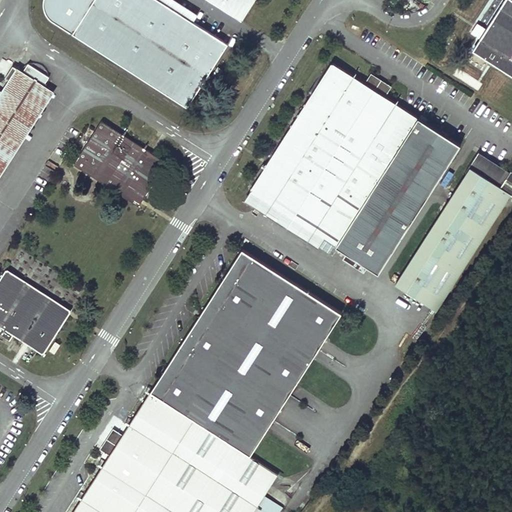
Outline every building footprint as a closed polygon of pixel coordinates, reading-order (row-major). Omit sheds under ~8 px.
[(92,0),(80,19),(72,32),(187,107),(196,93),(194,92),(226,43),(192,21),(159,0),(92,0)] [(174,0),(159,0),(192,21),(197,14),(174,0)] [(208,0),(242,21),(255,0),(208,0)] [(511,0),(505,0),(473,50),(511,75),(511,0)] [(72,32),(80,19),(73,15),(65,28),(72,32)] [(249,190),(324,238),(346,252),(367,265),(378,272),(460,144),(332,62),(249,190)] [(12,66),(0,84),(0,92),(16,68),(12,66)] [(0,156),(45,87),(16,68),(0,92),(0,156)] [(45,87),(0,156),(0,175),(53,92),(45,87)] [(101,170),(143,197),(166,162),(102,120),(74,164),(95,178),(101,170)] [(467,175),(396,284),(437,310),(511,195),(511,171),(509,173),(477,154),(465,173),(467,175)] [(95,178),(138,205),(143,197),(101,170),(95,178)] [(243,199),(318,247),(324,238),(249,190),(243,199)] [(340,312),(241,249),(224,276),(227,277),(224,281),(222,280),(218,285),(221,286),(206,309),(204,308),(200,313),(203,315),(200,319),(197,318),(164,370),(167,372),(164,376),(161,374),(158,380),(161,381),(154,392),(151,390),(150,392),(248,455),(340,312)] [(342,258),(363,272),(367,265),(346,252),(342,258)] [(13,335),(43,354),(67,316),(61,312),(65,306),(6,268),(0,278),(0,326),(1,327),(0,328),(0,333),(10,340),(13,335)] [(61,312),(67,316),(71,310),(65,306),(61,312)] [(55,341),(49,350),(55,353),(61,344),(55,341)] [(253,511),(278,474),(248,455),(150,392),(127,428),(124,433),(115,427),(108,438),(117,444),(113,449),(72,511),(253,511)] [(127,428),(118,422),(115,427),(124,433),(127,428)] [(104,443),(113,449),(117,444),(108,438),(104,443)]
